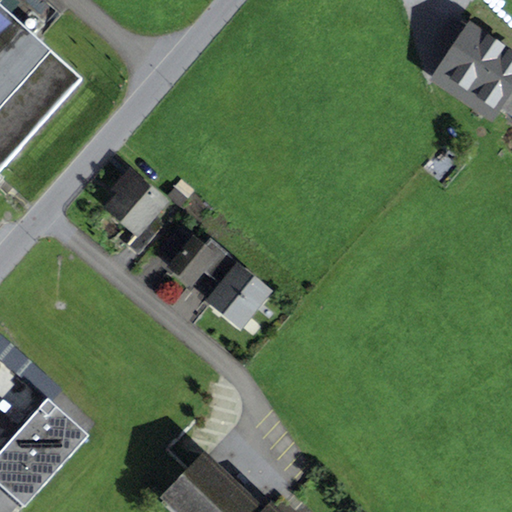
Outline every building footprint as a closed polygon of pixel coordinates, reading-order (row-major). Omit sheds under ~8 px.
[(0,170),(81,81),(0,7),(0,170)] [(511,87),(511,58),(471,30),(443,71),(477,94),(480,90),(501,103),(511,87)] [(511,87),(501,103),(511,111),(511,87)] [(139,255),(156,235),(145,225),(163,204),(128,174),(115,188),(122,194),(110,208),(138,233),(127,245),(139,255)] [(159,251),(174,264),(194,241),(194,240),(179,227),(159,251)] [(191,284),(203,271),(219,249),(210,242),(204,249),(194,241),(174,264),(171,268),(191,284)] [(239,271),(241,268),(219,249),(203,271),(223,288),(212,301),(240,325),(266,293),(239,271)] [(0,453),(32,418),(15,402),(26,389),(27,385),(25,381),(0,359),(0,453)] [(32,418),(47,401),(25,381),(27,385),(26,389),(15,402),(32,418)] [(32,418),(0,453),(0,486),(24,508),(88,437),(48,400),(47,401),(32,418)] [(274,511),(271,508),(266,511),(260,511),(232,485),(204,458),(165,498),(167,500),(179,511),(274,511)] [(168,511),(179,511),(167,500),(161,505),(168,511)]
